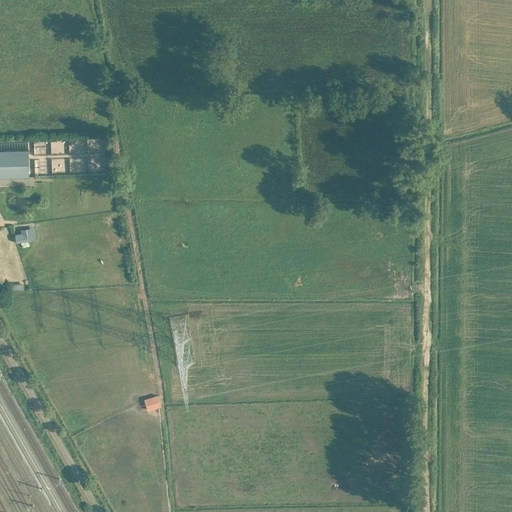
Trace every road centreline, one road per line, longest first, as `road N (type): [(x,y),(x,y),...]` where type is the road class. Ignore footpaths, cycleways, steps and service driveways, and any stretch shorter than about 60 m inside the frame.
road 1 (track): [(423,511),(427,0)]
road 2 (unclassified): [(98,511),(0,338)]
